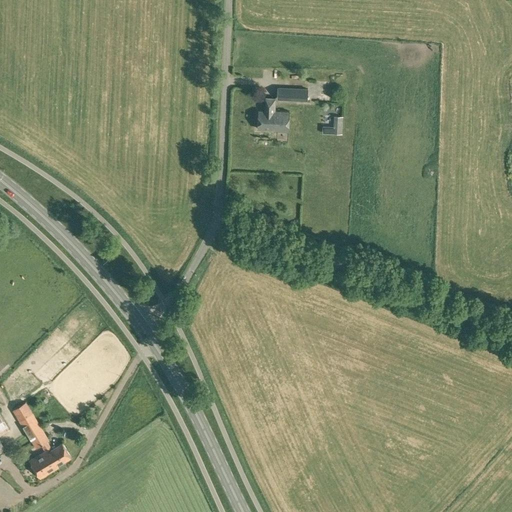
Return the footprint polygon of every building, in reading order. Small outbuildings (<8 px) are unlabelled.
[(278,86),(277,99),(307,101),(308,88),(278,86)] [(266,97),(265,109),(265,110),(259,110),(258,128),(273,129),(273,130),(288,130),(289,111),(275,111),(275,97),(266,97)] [(341,134),(342,116),(334,116),(334,126),(333,133),(341,134)] [(107,251),(103,257),(110,260),(113,254),(107,251)] [(25,401),(13,409),(36,448),(39,446),(41,444),(45,450),(42,452),(29,460),(40,478),(59,466),(58,465),(71,457),(62,443),(52,449),(47,441),(49,440),(25,401)] [(0,451),(6,448),(0,438),(0,433),(10,428),(0,411),(0,410),(0,451)] [(92,427),(100,424),(97,416),(89,420),(92,427)]
